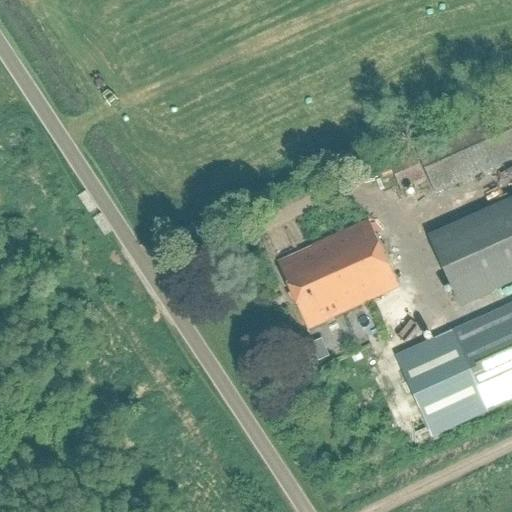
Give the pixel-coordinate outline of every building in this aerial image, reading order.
[(511,108),(509,102),(414,143),(435,191),(511,157),(511,108)] [(414,152),(391,162),(402,189),(425,179),(414,152)] [(511,198),(430,235),(462,306),(511,283),(511,198)] [(313,247),(277,263),(309,330),(325,323),(324,319),(398,285),(368,219),(312,245),(313,247)] [(511,302),(399,352),(441,432),(511,400),(511,302)]
